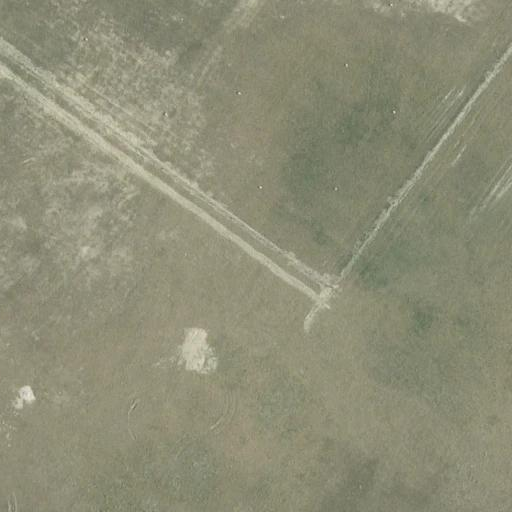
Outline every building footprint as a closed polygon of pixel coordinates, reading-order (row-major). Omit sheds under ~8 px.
[(511,132),(495,120),(464,162),(486,178),(511,142),(511,132)] [(460,173),(451,151),(429,160),(438,182),(460,173)] [(259,184),(278,172),(273,164),(254,176),(259,184)] [(111,201),(85,185),(78,195),(122,224),(143,191),(106,168),(101,177),(120,189),(111,201)] [(31,206),(50,219),(65,197),(45,184),(31,206)] [(0,282),(0,301),(55,333),(57,240),(33,226),(0,282)] [(165,312),(179,292),(130,260),(118,277),(119,278),(78,340),(130,375),(170,315),(165,312)] [(69,413),(82,402),(90,411),(106,397),(65,348),(48,362),(70,388),(57,399),(69,413)] [(0,447),(50,484),(53,423),(7,390),(0,398),(0,447)] [(282,450),(302,462),(316,440),(296,427),(282,450)]
